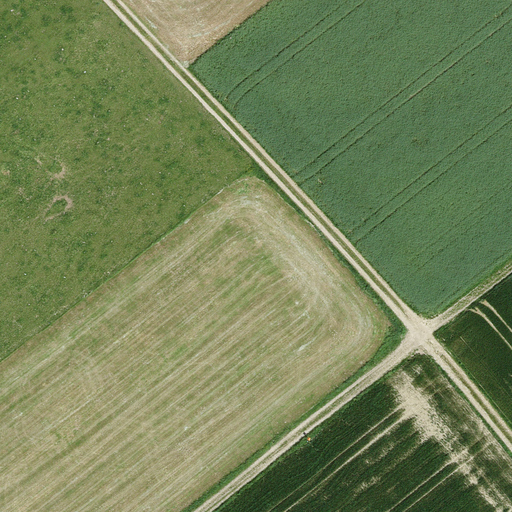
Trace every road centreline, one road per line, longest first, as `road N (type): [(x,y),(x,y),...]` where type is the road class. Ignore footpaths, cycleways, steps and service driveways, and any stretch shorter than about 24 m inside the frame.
road 1 (track): [(108,0),(423,334),(511,440)]
road 2 (track): [(197,511),(511,265)]
